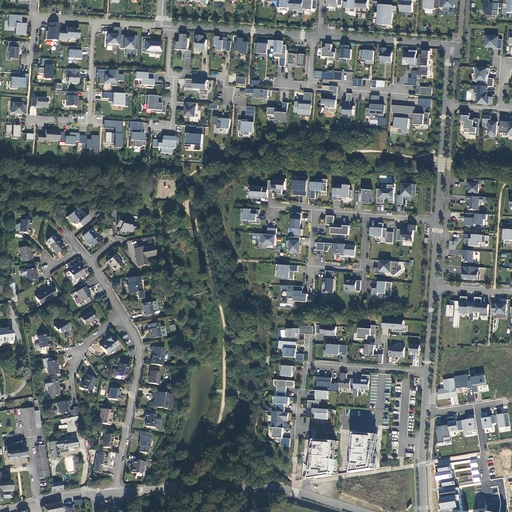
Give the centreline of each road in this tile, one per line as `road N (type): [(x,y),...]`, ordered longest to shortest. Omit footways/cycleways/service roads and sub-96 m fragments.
road 1 (tertiary): [(360,511),(231,483),(113,492)]
road 2 (residential): [(113,492),(139,357),(123,314)]
road 3 (residential): [(94,21),(88,122),(34,119)]
road 4 (residential): [(313,36),(171,26)]
road 5 (residential): [(449,44),(319,36)]
